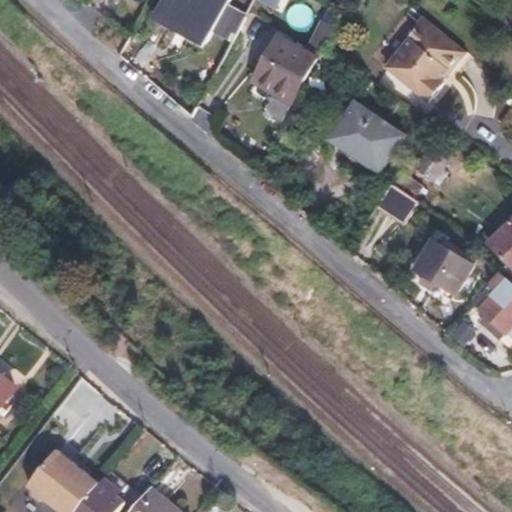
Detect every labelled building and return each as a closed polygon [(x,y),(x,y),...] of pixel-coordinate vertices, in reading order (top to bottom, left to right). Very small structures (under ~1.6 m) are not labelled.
[(218,22),(238,32),(248,12),(229,2),(229,0),(164,0),(159,11),(209,39),(218,22)] [(260,0),(260,3),(280,11),(284,0),(260,0)] [(303,31),(310,9),(293,3),(286,25),(303,31)] [(453,76),(468,57),(424,21),(406,44),(410,48),(386,75),(424,105),(435,104),(443,94),(440,83),(448,73),(453,76)] [(293,105),(316,60),(278,40),(254,84),(293,105)] [(401,138),(353,108),(334,140),(381,170),(401,138)] [(448,160),(432,147),(414,172),(437,189),(446,175),(441,171),(448,160)] [(416,205),(392,186),(377,209),(401,227),(416,205)] [(511,224),(489,247),(511,270),(511,224)] [(471,267),(431,243),(415,272),(456,296),(471,267)] [(502,284),(500,280),(481,302),(484,306),(478,313),(506,337),(511,330),(511,288),(506,283),(502,284)] [(0,414),(16,393),(0,380),(0,414)] [(60,445),(86,417),(68,400),(42,428),(60,445)] [(60,511),(81,511),(102,487),(60,453),(32,489),(33,490),(34,497),(41,504),(50,503),(60,511)] [(121,511),(126,506),(103,486),(102,487),(81,511),(121,511)] [(178,511),(153,491),(134,511),(178,511)]
